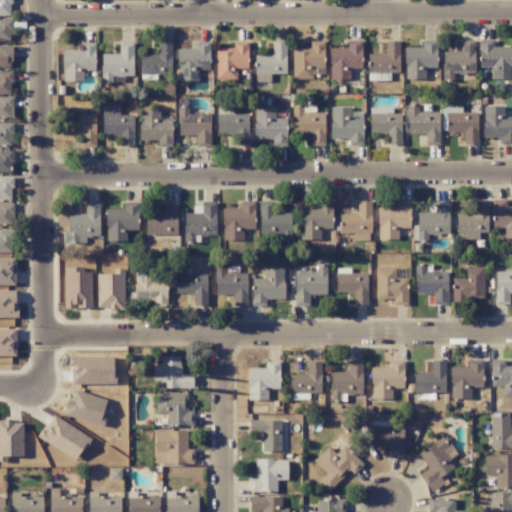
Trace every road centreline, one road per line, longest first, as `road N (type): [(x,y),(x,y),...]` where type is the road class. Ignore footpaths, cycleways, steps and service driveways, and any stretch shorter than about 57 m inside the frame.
road 1 (residential): [(45,15),(511,14)]
road 2 (residential): [(47,178),(511,175)]
road 3 (residential): [(135,338),(511,333)]
road 4 (residential): [(42,247),(44,0)]
road 5 (residential): [(227,511),(225,337)]
road 6 (residential): [(0,390),(19,392),(38,375),(42,247)]
